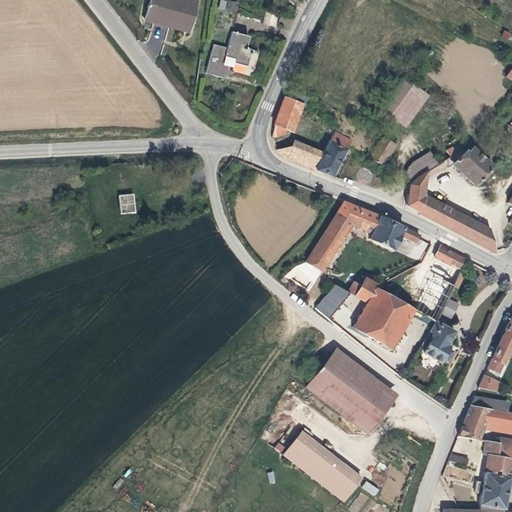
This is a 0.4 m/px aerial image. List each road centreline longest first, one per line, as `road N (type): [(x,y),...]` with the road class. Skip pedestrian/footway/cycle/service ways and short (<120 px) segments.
road 1 (residential): [(212,146),(223,225),(270,283),(452,428)]
road 2 (tertiary): [(251,154),(409,219),(505,270)]
road 3 (unclassified): [(0,151),(212,146)]
road 4 (residential): [(212,146),(93,0)]
road 5 (tertiary): [(321,0),(251,154)]
road 6 (residential): [(452,428),(511,297)]
